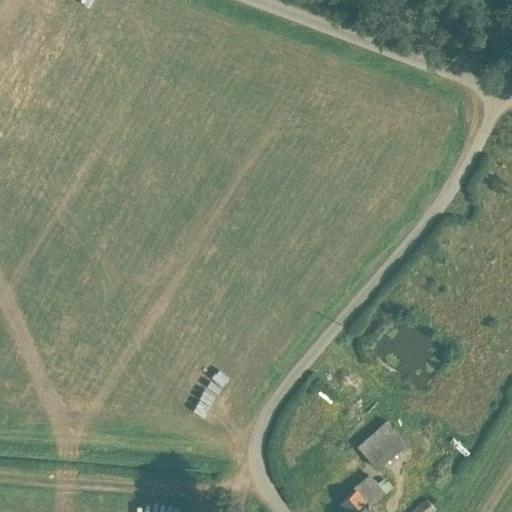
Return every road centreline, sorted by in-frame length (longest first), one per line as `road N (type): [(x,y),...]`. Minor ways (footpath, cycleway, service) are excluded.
road 1 (track): [(504,88),(446,202),(268,419),(261,455),(289,511)]
road 2 (unclassified): [(511,91),(264,0)]
